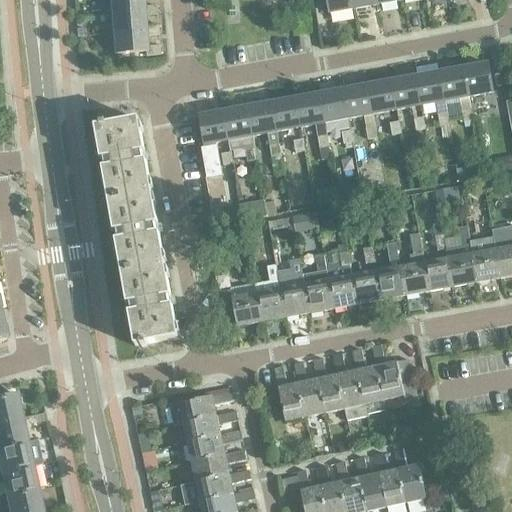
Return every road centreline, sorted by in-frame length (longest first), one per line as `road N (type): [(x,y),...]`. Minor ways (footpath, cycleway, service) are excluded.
road 1 (residential): [(186,88),(495,36),(511,25)]
road 2 (residential): [(204,367),(158,93)]
road 3 (residential): [(511,316),(243,365)]
road 4 (residential): [(0,163),(27,362)]
road 5 (tertiary): [(80,352),(53,165)]
road 6 (residential): [(243,365),(275,511)]
road 7 (tertiary): [(112,511),(88,390)]
